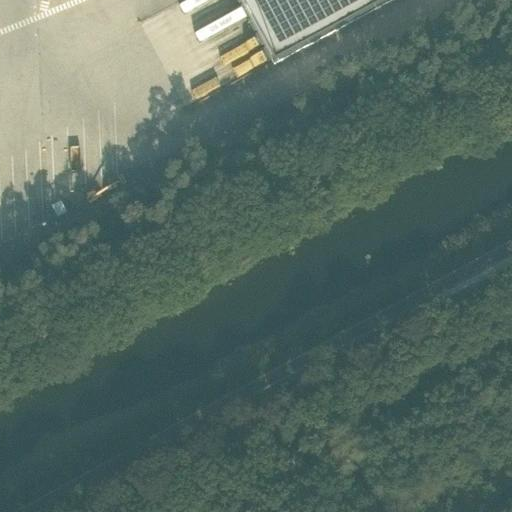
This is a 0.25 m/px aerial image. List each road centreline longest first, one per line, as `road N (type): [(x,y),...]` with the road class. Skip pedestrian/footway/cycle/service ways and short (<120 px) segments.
road 1 (track): [(511,82),(0,366)]
road 2 (unknown): [(420,0),(164,135),(137,129),(0,34)]
road 3 (primary): [(48,511),(447,293)]
